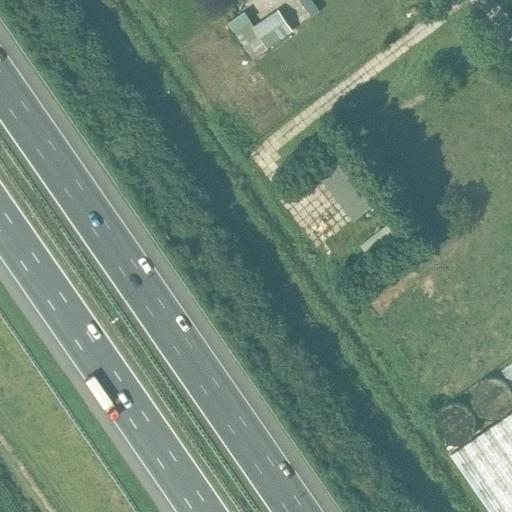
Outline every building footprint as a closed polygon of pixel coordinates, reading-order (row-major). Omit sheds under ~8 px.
[(316,0),(302,0),(313,16),(323,9),(316,0)] [(293,30),(278,9),(253,26),(249,21),(251,20),(245,11),(229,22),(253,58),(293,30)] [(342,141),(310,166),(354,220),(385,195),(342,141)] [(401,231),(392,220),(361,245),(369,256),(401,231)] [(489,419),(492,419),(495,419),(498,418),(500,417),(502,416),(505,414),(507,413),(508,411),(510,409),(511,407),(511,405),(511,403),(511,392),(511,391),(511,389),(509,386),(508,384),(505,382),(503,380),(500,379),(498,378),(496,377),(494,377),(491,377),(488,377),(486,378),(483,379),(481,380),(479,381),(478,383),(475,385),(473,388),(472,390),(472,392),(471,393),(471,396),(471,397),(471,399),(471,401),(472,404),(472,406),(473,407),(475,410),(476,412),(479,414),(480,416),(482,417),(486,418),(489,419)] [(455,444),(456,444),(459,444),(462,443),(465,441),(467,440),(470,438),(471,436),(473,434),(474,432),(475,430),(476,427),(476,425),(476,422),(476,420),(475,418),(474,414),(473,412),(472,410),(470,409),(470,408),(468,406),(465,405),(463,404),(460,402),(459,402),(455,402),(452,402),(449,403),(446,404),(444,405),(442,406),(440,408),(439,409),(437,412),(436,414),(435,416),(435,417),(434,420),(434,421),(434,423),(434,425),(434,426),(435,429),(435,431),(436,433),(437,434),(438,436),(441,438),(443,441),(445,442),(447,443),(451,444),(453,444),(455,444)] [(511,511),(511,412),(452,454),(491,511),(511,511)]
